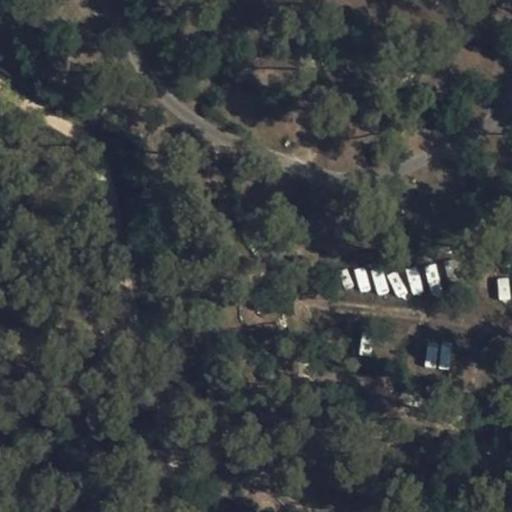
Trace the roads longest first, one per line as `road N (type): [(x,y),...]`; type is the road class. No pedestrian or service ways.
road 1 (track): [(211,133),(214,189),(269,320),(323,511)]
road 2 (track): [(511,102),(426,161),(336,190),(289,178),(211,133)]
road 3 (track): [(165,281),(162,218),(174,161),(59,115),(0,68)]
road 4 (track): [(165,281),(212,511)]
road 5 (track): [(0,342),(165,281)]
